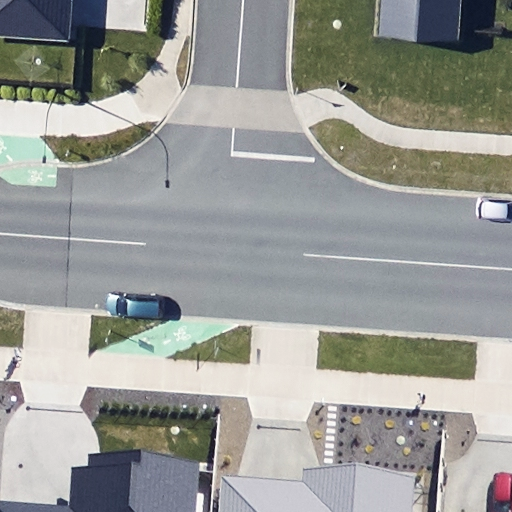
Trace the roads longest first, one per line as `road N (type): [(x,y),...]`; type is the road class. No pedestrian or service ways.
road 1 (residential): [(511,268),(224,247)]
road 2 (residential): [(224,247),(242,0)]
road 3 (residential): [(224,247),(0,233)]
